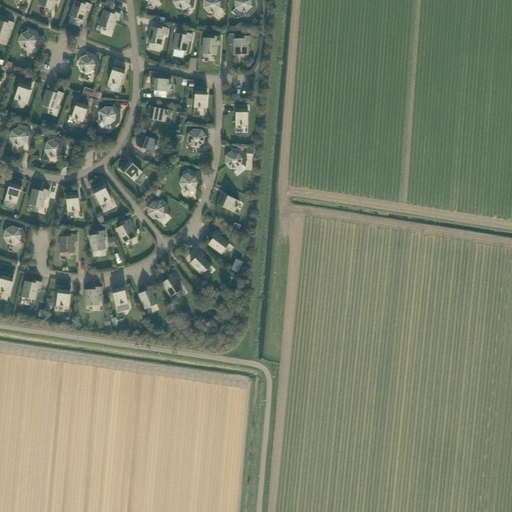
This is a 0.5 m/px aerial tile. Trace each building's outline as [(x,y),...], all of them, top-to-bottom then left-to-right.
[(40,0),(39,5),(43,6),(42,7),(45,8),(46,7),(51,10),(54,0),(40,0)] [(194,0),(174,0),(174,2),(177,8),(180,8),(179,9),(181,10),(182,9),(184,9),(189,5),(192,7),(192,8),(193,8),(194,0)] [(224,10),(224,0),(205,0),(204,1),(204,7),(208,12),(211,12),(211,14),(213,14),(213,13),(215,13),(220,8),(223,10),(224,10)] [(255,8),(254,0),(235,0),(235,1),(235,8),(240,12),(243,12),(243,13),(245,13),(245,12),(247,11),(251,6),(255,8)] [(85,5),(82,4),(75,2),(70,16),(74,18),(73,18),(76,19),(77,19),(82,21),(86,10),(89,11),(91,5),(86,3),(85,5)] [(114,15),(111,14),(104,12),(99,26),(103,28),(106,29),(111,31),(115,20),(118,21),(120,14),(115,13),(114,15)] [(8,24),(4,23),(0,21),(0,37),(5,39),(9,29),(12,30),(14,23),(9,21),(8,24)] [(166,35),(168,29),(162,27),(162,30),(151,28),(148,43),(152,44),(154,45),(155,44),(160,46),(163,35),(166,35)] [(41,41),(37,32),(28,28),(28,29),(28,32),(22,35),(19,41),(22,47),(24,48),(24,49),(25,50),(26,49),(28,50),(34,47),(37,50),(41,41)] [(191,41),(192,34),(187,33),(186,36),(176,34),(173,49),(177,50),(177,51),(180,51),(186,52),(188,40),(191,41)] [(250,43),(250,37),(245,36),(245,39),(234,39),(234,55),(238,55),(241,55),(247,55),(247,43),(250,43)] [(220,44),(220,37),(214,37),(214,40),(204,39),(202,54),(206,54),(206,55),(209,55),(215,55),(216,44),(220,44)] [(100,65),(96,56),(87,52),(86,52),(87,53),(87,56),(80,59),(78,65),(81,71),(83,72),(82,73),(84,74),(85,73),(87,74),(93,71),(95,74),(96,74),(100,65)] [(120,86),(125,69),(113,65),(111,70),(112,70),(108,83),(112,84),(112,85),(114,85),(120,86)] [(157,79),(157,78),(152,77),(151,91),(170,92),(170,86),(171,86),(171,85),(170,85),(171,80),(157,79)] [(26,103),(32,85),(19,81),(17,86),(18,86),(14,99),(18,101),(20,102),(20,101),(26,103)] [(206,108),(207,90),(194,89),(193,94),(194,94),(194,107),(198,108),(200,108),(206,108)] [(57,94),(53,93),(47,91),(42,105),(46,107),(45,107),(48,108),(49,108),(54,110),(58,99),(61,100),(63,94),(58,92),(57,94)] [(83,122),(89,105),(76,100),(74,105),(75,106),(71,118),(75,120),(77,121),(77,120),(83,122)] [(119,122),(120,112),(114,105),(113,105),(112,109),(105,108),(100,112),(99,119),(101,121),(100,122),(101,123),(102,122),(104,124),(110,124),(111,128),(111,129),(119,122)] [(154,108),(154,107),(149,106),(146,119),(165,122),(166,116),(167,115),(166,115),(167,110),(154,108)] [(247,126),(247,107),(234,107),(234,112),(235,112),(235,126),(240,126),(241,126),(247,126)] [(32,136),(27,127),(18,124),(18,125),(18,129),(12,132),(10,138),(13,144),(15,145),(15,146),(17,146),(17,145),(19,146),(25,143),(28,145),(29,146),(32,136)] [(204,136),(200,131),(194,130),(188,135),(188,141),(189,143),(188,144),(189,145),(190,145),(192,146),(198,147),(199,151),(200,151),(207,145),(208,137),(204,136)] [(145,137),(146,136),(141,134),(136,146),(154,153),(156,147),(157,146),(156,145),(158,141),(145,137)] [(67,148),(62,139),(53,136),(53,137),(53,140),(47,143),(45,150),(48,156),(50,156),(50,158),(52,158),(52,157),(54,158),(60,155),(63,157),(64,158),(67,148)] [(246,157),(240,149),(231,148),(231,149),(232,152),(226,156),(226,163),(230,168),(232,168),(232,170),(234,170),(234,169),(236,169),(241,165),(245,167),(246,157)] [(138,176),(142,172),(128,160),(119,169),(123,173),(124,172),(133,181),(136,178),(137,178),(138,177),(138,176)] [(202,182),(198,173),(188,170),(188,171),(188,174),(182,177),(180,183),(183,190),(185,190),(185,191),(187,192),(187,191),(189,192),(195,189),(198,191),(198,192),(202,182)] [(17,203),(22,185),(9,181),(8,186),(9,187),(5,199),(9,201),(11,202),(11,201),(17,203)] [(106,202),(111,200),(102,183),(90,189),(93,194),(94,193),(100,205),(104,203),(104,204),(106,203),(106,202)] [(48,197),(49,191),(44,189),(43,192),(33,190),(29,205),(33,206),(36,207),(36,206),(42,208),(44,197),(48,197)] [(74,212),(79,211),(77,193),(64,194),(65,199),(66,199),(67,212),(72,212),(74,212)] [(236,207),(239,201),(222,194),(216,206),(221,208),(222,207),(234,212),(236,208),(237,207),(236,207)] [(168,215),(168,205),(162,199),(159,202),(152,202),(148,207),(148,214),(153,219),(155,218),(155,220),(157,220),(157,218),(160,218),(164,213),(167,215),(168,215)] [(130,227),(133,225),(130,219),(125,222),(126,224),(116,229),(124,243),(127,241),(128,241),(130,240),(130,239),(135,237),(130,227)] [(23,244),(26,235),(22,227),(18,229),(12,227),(6,231),(4,237),(7,243),(10,243),(9,245),(11,245),(12,244),(14,245),(20,241),(22,244),(23,244)] [(220,236),(222,233),(216,229),(213,234),(215,236),(209,244),(221,253),(223,250),(224,251),(226,248),(225,248),(229,243),(220,236)] [(103,238),(106,237),(104,231),(99,232),(99,234),(89,237),(92,252),(96,251),(96,252),(99,251),(99,250),(105,249),(103,238)] [(77,242),(77,235),(71,235),(71,237),(60,237),(60,252),(64,252),(64,253),(67,253),(73,253),(73,241),(77,242)] [(202,257),(205,255),(200,250),(196,254),(198,256),(190,263),(201,274),(204,271),(205,272),(207,270),(206,269),(210,265),(202,257)] [(175,280),(178,278),(174,272),(169,276),(171,278),(162,284),(170,297),(174,294),(174,295),(177,293),(176,293),(181,289),(175,280)] [(8,294),(13,276),(1,273),(0,275),(0,278),(0,291),(1,292),(1,293),(3,293),(8,294)] [(40,289),(42,283),(36,281),(36,284),(25,282),(22,297),(26,298),(29,299),(29,298),(34,300),(37,288),(40,289)] [(122,304),(127,303),(123,285),(110,288),(111,293),(112,293),(116,306),(120,305),(122,305),(122,304)] [(152,293),(155,292),(153,286),(147,288),(149,290),(139,294),(145,309),(149,307),(149,308),(152,306),(151,306),(157,304),(152,293)] [(68,307),(70,289),(57,287),(56,292),(57,293),(56,306),(60,306),(60,307),(62,307),(68,307)] [(98,294),(101,294),(101,287),(96,287),(96,290),(85,290),(85,306),(89,306),(92,306),(98,305),(98,294)]
